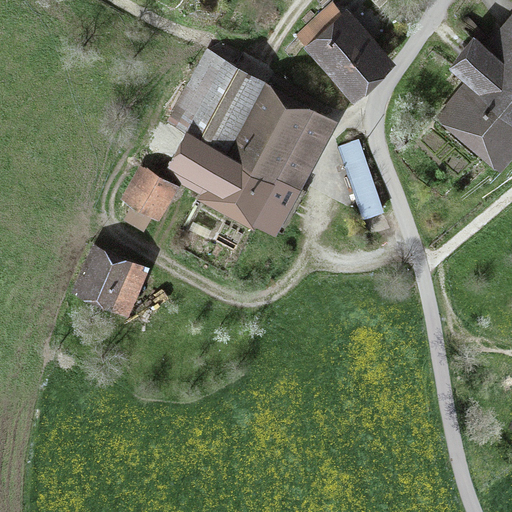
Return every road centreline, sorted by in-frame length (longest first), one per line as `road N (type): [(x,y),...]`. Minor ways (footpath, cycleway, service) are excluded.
road 1 (unclassified): [(473,511),(378,116),(382,91),(444,0)]
road 2 (track): [(98,203),(123,239),(173,270),(243,297),(279,292),(306,247),(313,217)]
road 3 (track): [(117,0),(198,35),(278,31)]
road 4 (track): [(378,116),(345,119),(325,154),(313,217)]
